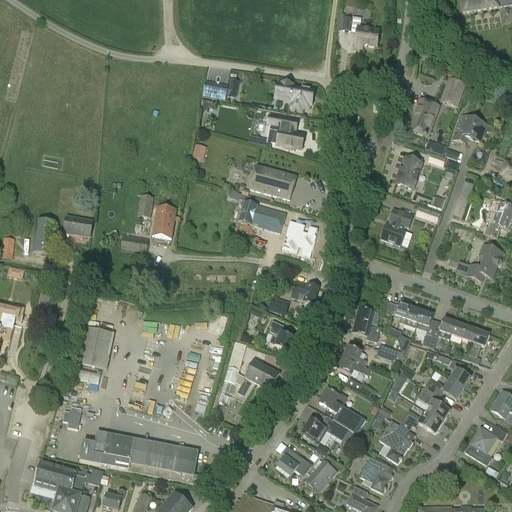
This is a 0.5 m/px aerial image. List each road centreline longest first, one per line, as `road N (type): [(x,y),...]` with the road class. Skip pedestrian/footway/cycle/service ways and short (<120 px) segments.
road 1 (residential): [(335,87),(103,51),(8,0)]
road 2 (residential): [(11,511),(74,248)]
road 3 (residential): [(335,285),(305,375),(210,511)]
road 4 (residential): [(392,511),(411,472),(441,459),(511,347)]
road 5 (residential): [(397,80),(345,240)]
road 6 (residential): [(335,87),(345,240)]
